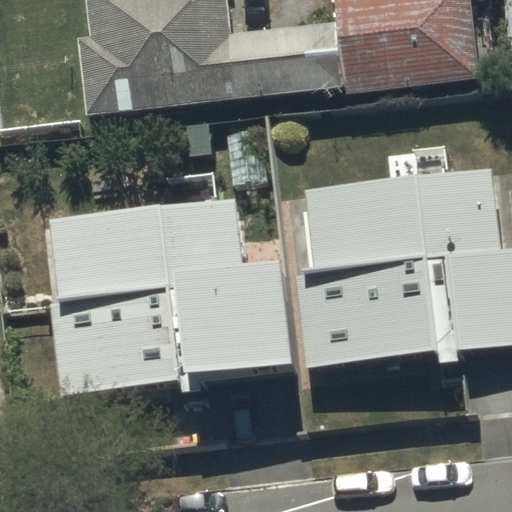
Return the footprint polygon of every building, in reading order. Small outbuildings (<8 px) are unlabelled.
[(345,106),(339,45),(232,56),(225,0),(121,0),(90,3),(96,56),(84,58),(92,133),(345,106)] [(339,45),(345,106),(347,105),(347,112),(479,98),(468,0),(425,0),(335,10),(339,45)] [(511,0),(502,0),(509,71),(511,70),(511,0)] [(297,294),(307,388),(511,364),(511,268),(502,270),(493,188),(446,194),(443,162),(392,168),(396,200),(307,210),(316,292),(297,294)] [(238,219),(51,239),(60,322),(52,323),(62,418),(186,405),(187,418),(298,407),(287,295),(246,300),(238,219)]
